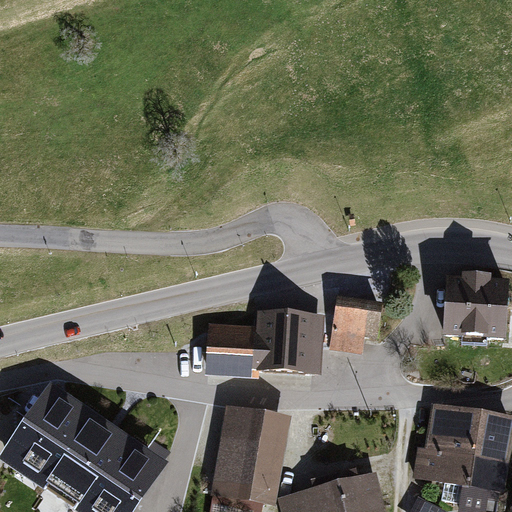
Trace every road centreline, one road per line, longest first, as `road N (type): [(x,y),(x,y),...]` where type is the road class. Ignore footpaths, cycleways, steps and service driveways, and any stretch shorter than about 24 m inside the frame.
road 1 (track): [(511,399),(311,397),(64,375),(0,381)]
road 2 (tertiary): [(0,237),(209,243),(277,219),(304,234),(313,269)]
road 3 (tertiary): [(0,346),(313,269)]
road 4 (tertiary): [(313,269),(421,246),(511,254)]
road 5 (track): [(421,246),(427,293),(366,395)]
